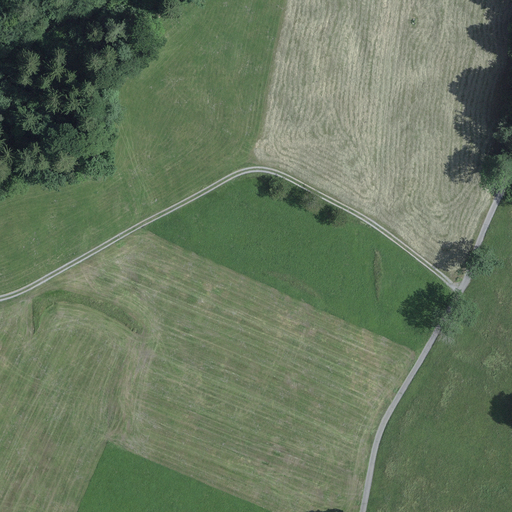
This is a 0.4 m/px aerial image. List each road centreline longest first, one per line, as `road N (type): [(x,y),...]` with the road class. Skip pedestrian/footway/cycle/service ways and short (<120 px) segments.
road 1 (track): [(511,168),(460,289),(343,203),(281,172),(254,168),(0,295)]
road 2 (track): [(364,511),(377,438),(460,289)]
